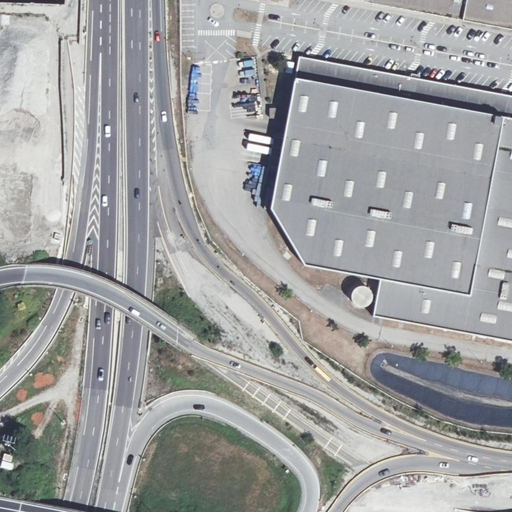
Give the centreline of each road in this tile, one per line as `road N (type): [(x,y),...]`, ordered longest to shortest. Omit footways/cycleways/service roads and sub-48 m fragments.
road 1 (motorway): [(511,486),(417,464),(345,427),(248,336),(196,248),(173,180),(156,0)]
road 2 (motorway): [(511,505),(436,494),(377,472),(88,283),(41,274),(0,279)]
road 3 (motorway): [(107,0),(106,260),(98,388),(76,511)]
road 4 (motorway): [(110,499),(131,344),(138,0)]
road 5 (motorway): [(102,0),(75,260),(40,342),(0,387)]
road 6 (motorway): [(110,499),(151,421),(198,404),(291,455),(312,489),(309,511)]
